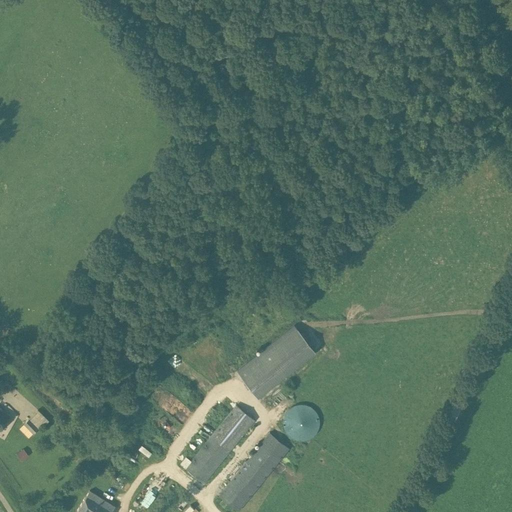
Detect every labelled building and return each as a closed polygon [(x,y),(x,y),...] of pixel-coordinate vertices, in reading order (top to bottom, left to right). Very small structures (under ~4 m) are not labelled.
[(315,351),(295,325),(237,370),(257,396),(315,351)] [(315,420),(315,419),(315,415),(314,412),(312,409),(310,406),(308,404),(305,403),(301,401),(297,401),(294,401),(291,402),(287,404),(283,406),(281,409),(279,412),(278,415),(278,419),(278,422),(279,426),(281,429),(283,432),(285,434),(288,436),(293,438),(296,438),(300,438),(303,437),(306,436),(309,433),(311,431),(314,427),(315,424),(315,420)] [(255,420),(236,404),(190,460),(186,457),(180,464),(204,483),(255,420)] [(9,414),(0,408),(0,429),(1,429),(9,414)] [(38,428),(28,419),(23,424),(33,433),(38,428)] [(289,448),(269,433),(219,495),(238,510),(289,448)] [(23,449),(16,454),(21,461),(28,455),(23,449)] [(110,511),(114,506),(90,490),(85,498),(76,511),(75,511),(110,511)]
